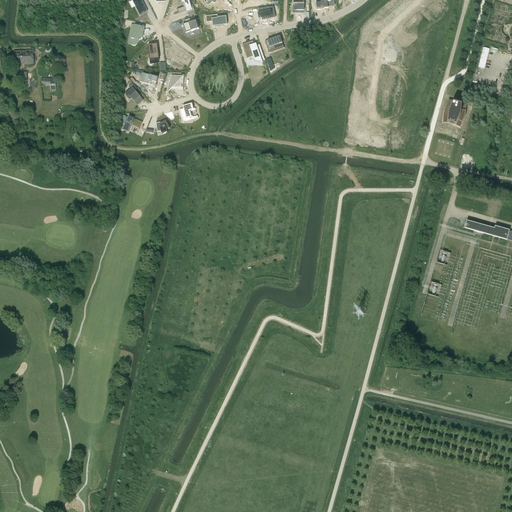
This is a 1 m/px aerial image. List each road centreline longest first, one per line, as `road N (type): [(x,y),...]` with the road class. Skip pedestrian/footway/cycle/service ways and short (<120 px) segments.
road 1 (track): [(236,134),(423,161)]
road 2 (unclassified): [(467,0),(423,161)]
road 3 (residential): [(361,0),(317,21),(241,35)]
